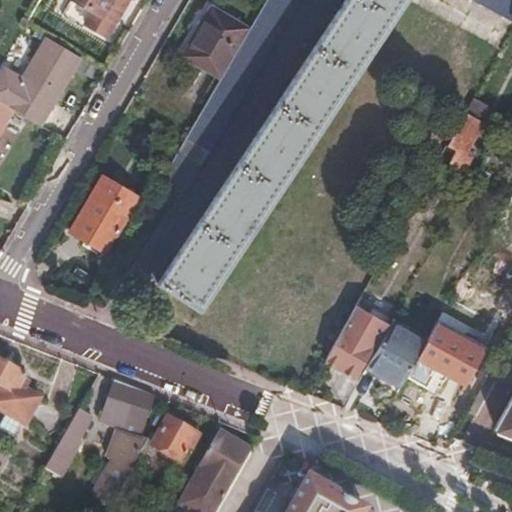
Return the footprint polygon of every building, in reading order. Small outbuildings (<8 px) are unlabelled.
[(94,9),(77,0),(72,0),(63,15),(84,27),(86,23),(94,9)] [(126,0),(77,0),(94,9),(86,23),(107,35),(114,21),(116,19),(126,0)] [(402,0),(344,0),(160,281),(201,308),(402,0)] [(176,154),(164,175),(185,187),(207,150),(210,151),(297,0),(265,0),(250,28),(223,74),(176,154)] [(511,0),(475,0),(511,18),(511,0)] [(223,74),(250,28),(207,3),(180,50),(223,74)] [(0,99),(14,108),(40,123),(79,57),(47,37),(23,79),(5,69),(0,77),(0,99)] [(494,100),(475,90),(464,111),(483,122),(488,111),(494,100)] [(0,133),(14,108),(0,99),(0,133)] [(464,111),(442,149),(449,153),(451,148),(455,151),(449,162),(464,170),(488,125),(483,122),(464,111)] [(153,141),(140,133),(133,146),(146,154),(153,141)] [(137,196),(103,177),(71,230),(106,251),(137,196)] [(350,315),(325,360),(356,378),(387,322),(356,305),(350,315)] [(388,377),(402,385),(418,356),(428,339),(393,320),(370,361),(391,373),(388,377)] [(249,322),(239,349),(301,372),(312,344),(269,327),(268,330),(249,322)] [(428,339),(418,356),(462,380),(481,346),(437,322),(428,339)] [(0,412),(4,414),(0,421),(0,429),(12,436),(20,423),(25,425),(40,398),(25,390),(20,387),(23,381),(27,375),(0,360),(0,412)] [(140,433),(155,394),(134,386),(115,378),(100,417),(118,426),(108,456),(113,458),(132,466),(146,440),(149,437),(140,433)] [(20,387),(25,390),(29,384),(23,381),(20,387)] [(511,395),(495,428),(511,434),(511,395)] [(63,436),(45,467),(61,476),(79,443),(75,442),(91,414),(78,407),(63,436)] [(158,435),(152,431),(149,437),(146,440),(179,459),(188,444),(192,446),(199,434),(167,417),(158,435)] [(205,511),(215,511),(251,449),(218,430),(199,466),(206,469),(188,502),(205,511)] [(92,495),(109,505),(132,466),(113,458),(92,495)] [(358,511),(362,506),(342,495),(310,478),(291,511),(358,511)]
